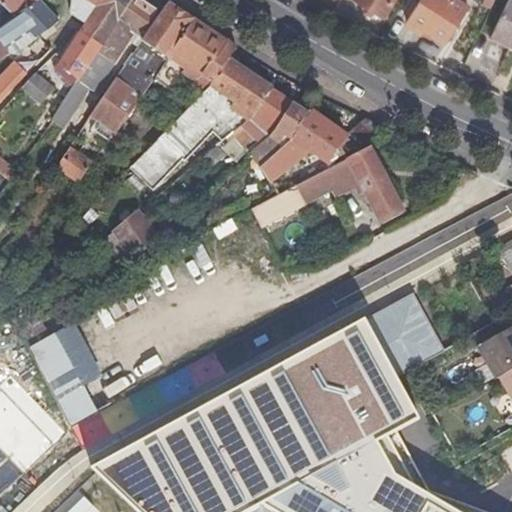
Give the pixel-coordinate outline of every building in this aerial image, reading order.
[(57,20),(37,0),(33,0),(14,15),(0,25),(0,53),(30,33),(36,37),(57,20)] [(0,0),(14,15),(33,0),(0,0)] [(131,0),(101,0),(85,23),(61,59),(54,69),(57,71),(64,63),(79,79),(131,0)] [(69,0),(68,11),(85,23),(101,0),(69,0)] [(159,13),(141,0),(131,0),(79,79),(76,83),(70,91),(81,98),(89,87),(94,90),(136,32),(143,36),(159,13)] [(388,0),(356,0),(367,7),(362,13),(374,21),(388,0)] [(465,6),(454,0),(416,0),(404,19),(420,30),(423,25),(444,39),(465,6)] [(511,0),(505,0),(489,36),(511,46),(511,0)] [(167,2),(159,13),(143,36),(140,41),(152,49),(133,77),(129,75),(123,83),(116,77),(92,111),(114,127),(136,95),(168,51),(192,18),(167,2)] [(225,62),(235,47),(192,18),(168,51),(204,76),(213,63),(222,68),(225,62)] [(266,88),(225,62),(222,68),(213,81),(143,154),(164,174),(178,159),(181,161),(210,130),(200,120),(223,95),(233,102),(228,109),(244,119),(252,112),(268,90),(266,88)] [(0,100),(26,73),(14,63),(0,77),(0,100)] [(64,63),(57,71),(76,83),(79,79),(64,63)] [(204,76),(213,81),(222,68),(213,63),(204,76)] [(52,90),(34,73),(21,87),(40,103),(52,90)] [(252,112),(244,119),(221,138),(229,146),(226,149),(230,154),(247,140),(253,146),(271,129),(289,103),(268,90),(252,112)] [(81,98),(70,91),(52,118),(62,125),(81,98)] [(145,102),(136,95),(114,127),(112,130),(121,137),(145,102)] [(271,129),(253,146),(246,154),(256,168),(286,137),(304,113),(289,103),(271,129)] [(306,110),(304,113),(286,137),(256,168),(271,188),(292,177),(287,166),(291,164),(297,175),(386,129),(363,118),(344,134),(306,110)] [(68,146),(79,130),(72,125),(69,130),(62,125),(52,118),(44,129),(68,146)] [(402,210),(368,145),(260,201),(269,217),(330,186),(333,191),(351,182),(355,189),(360,187),(380,222),(402,210)] [(56,163),(78,178),(91,160),(68,146),(56,163)] [(0,171),(10,180),(17,170),(0,155),(0,171)] [(133,209),(107,232),(108,234),(129,261),(156,238),(153,233),(179,212),(162,189),(135,211),(133,209)] [(511,242),(502,246),(510,269),(511,268),(511,242)] [(499,511),(432,486),(399,439),(435,420),(372,318),(94,469),(139,511),(265,511),(266,511),(499,511)] [(511,326),(510,324),(474,344),(493,378),(497,376),(511,403),(511,326)] [(424,458),(446,444),(432,422),(410,436),(424,458)] [(79,435),(73,438),(80,450),(85,447),(79,435)]
